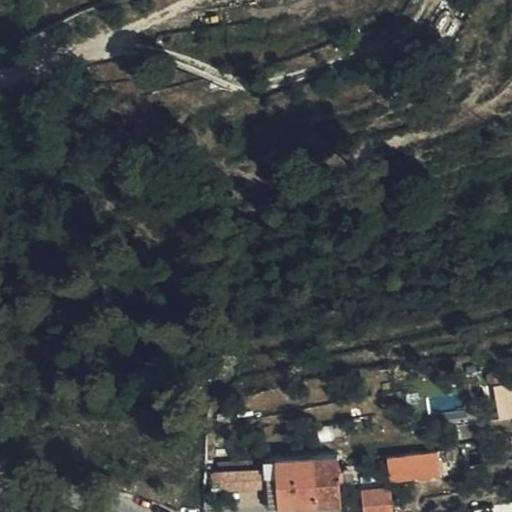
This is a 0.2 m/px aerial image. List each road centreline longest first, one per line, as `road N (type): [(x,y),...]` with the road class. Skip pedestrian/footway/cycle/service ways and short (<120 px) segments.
road 1 (track): [(211,0),(188,19),(38,67),(0,68)]
road 2 (unclassified): [(0,482),(145,511)]
